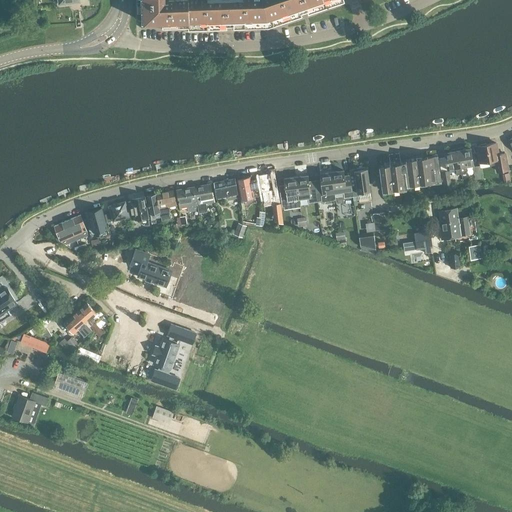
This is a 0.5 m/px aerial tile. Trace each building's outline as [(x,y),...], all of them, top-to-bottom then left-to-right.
[(344,3),(343,0),(224,0),(225,0),(207,1),(207,0),(168,0),(169,1),(163,1),(162,0),(141,0),(142,22),(162,21),(162,30),(188,29),(188,31),(227,30),(227,22),(233,21),(233,30),(269,29),(302,17),(299,9),(305,7),(308,15),(344,3)] [(507,169),(506,166),(504,153),(497,155),(495,143),(486,144),(485,144),(480,145),(479,146),(476,146),(479,162),(494,159),(496,171),(507,169)] [(456,150),(461,173),(466,172),(465,165),(473,164),(470,147),(456,150)] [(461,173),(456,150),(443,152),(446,169),(454,167),(455,174),(461,173)] [(379,165),(382,189),(403,186),(403,184),(408,183),(409,186),(441,182),(437,155),(406,160),(406,161),(379,165)] [(479,165),(472,166),(474,179),(481,178),(479,165)] [(350,175),(353,196),(359,195),(359,192),(369,191),(367,177),(368,176),(367,167),(356,168),(357,170),(354,171),(355,174),(350,175)] [(353,196),(350,175),(344,176),(343,170),(331,172),(334,193),(343,192),(344,197),(353,196)] [(448,171),(441,172),(443,185),(450,183),(448,171)] [(270,172),(258,175),(264,202),(275,200),(275,202),(281,201),(279,187),(274,188),(272,180),(272,181),(270,172)] [(314,180),(317,201),(324,200),(324,203),(331,201),(335,201),(331,172),(320,173),(320,179),(314,180)] [(296,176),(298,198),(307,197),(308,202),(317,201),(314,180),(308,181),(308,175),(296,176)] [(243,178),(237,179),(240,195),(240,198),(241,202),(254,200),(254,197),(260,195),(257,179),(250,180),(249,176),(247,177),(246,176),(243,176),(243,178)] [(284,184),(279,184),(279,187),(281,201),(281,206),(283,206),(284,209),(300,207),(298,198),(296,176),(284,178),(284,184)] [(234,178),(214,182),(216,197),(226,195),(227,199),(237,197),(236,193),(237,193),(234,178)] [(207,212),(206,203),(213,202),(210,183),(194,186),(198,210),(198,213),(207,212)] [(194,186),(176,189),(180,207),(187,206),(188,212),(198,210),(194,186)] [(170,219),(168,207),(176,205),(173,190),(156,193),(161,220),(170,219)] [(155,193),(146,195),(151,219),(160,217),(155,193)] [(132,201),(129,201),(129,203),(131,214),(132,218),(135,218),(138,217),(138,218),(139,219),(139,220),(140,221),(140,222),(141,222),(142,223),(143,224),(144,224),(145,225),(146,225),(147,225),(148,225),(149,225),(148,214),(146,209),(144,196),(133,198),(132,199),(132,201)] [(105,214),(107,222),(129,216),(125,200),(108,205),(110,212),(105,214)] [(275,220),(277,221),(283,223),(280,203),(273,204),(275,220)] [(101,231),(108,229),(102,207),(101,207),(102,208),(88,212),(93,232),(94,232),(94,231),(98,230),(100,229),(101,231)] [(440,227),(441,238),(461,235),(461,234),(468,233),(466,217),(457,218),(456,208),(439,210),(442,226),(440,227)] [(374,231),(386,229),(384,213),(372,214),(374,231)] [(59,238),(68,243),(87,234),(80,215),(54,226),(59,238)] [(238,223),(233,235),(241,238),(246,226),(238,223)] [(429,231),(414,233),(416,249),(424,248),(425,253),(431,252),(430,247),(432,247),(429,231)] [(375,239),(375,232),(358,234),(360,246),(377,250),(375,239)] [(481,246),(468,247),(470,259),(472,259),(482,258),(481,246)] [(136,249),(130,265),(140,268),(138,276),(158,283),(166,286),(171,270),(164,267),(147,261),(149,254),(136,249)] [(449,254),(450,268),(460,267),(459,253),(449,254)] [(0,313),(15,303),(15,300),(7,288),(4,287),(0,289),(0,313)] [(77,311),(89,324),(92,322),(90,319),(96,313),(87,303),(77,311)] [(77,311),(66,321),(75,332),(79,328),(86,335),(93,329),(89,324),(77,311)] [(29,327),(33,332),(43,325),(39,320),(29,327)] [(102,331),(94,321),(89,324),(93,329),(98,335),(102,331)] [(155,369),(152,380),(162,383),(165,373),(168,374),(169,369),(170,369),(179,344),(180,339),(192,343),(196,333),(172,324),(168,335),(171,336),(169,340),(163,338),(160,347),(158,346),(155,354),(157,355),(154,363),(160,366),(158,370),(155,369)] [(22,334),(19,343),(46,353),(50,345),(22,334)] [(14,352),(19,341),(12,338),(8,350),(14,352)] [(77,344),(71,338),(67,342),(64,338),(59,343),(68,352),(77,344)] [(101,356),(81,348),(77,355),(97,364),(101,356)] [(49,357),(44,355),(40,366),(45,368),(49,357)] [(58,373),(54,385),(82,395),(87,383),(58,373)] [(45,406),(48,398),(32,392),(29,400),(19,396),(12,417),(27,422),(34,402),(45,406)] [(126,413),(132,415),(138,399),(132,397),(126,413)] [(174,412),(156,405),(152,417),(170,424),(174,412)]
